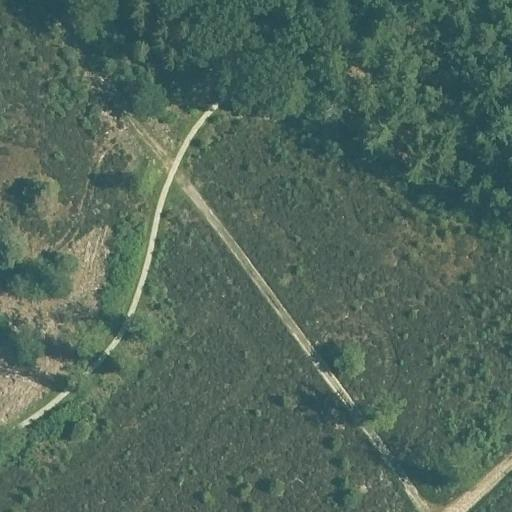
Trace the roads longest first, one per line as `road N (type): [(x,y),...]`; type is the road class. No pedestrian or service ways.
road 1 (unknown): [(175,162),(430,511)]
road 2 (unknown): [(175,162),(129,172),(77,235),(0,288)]
